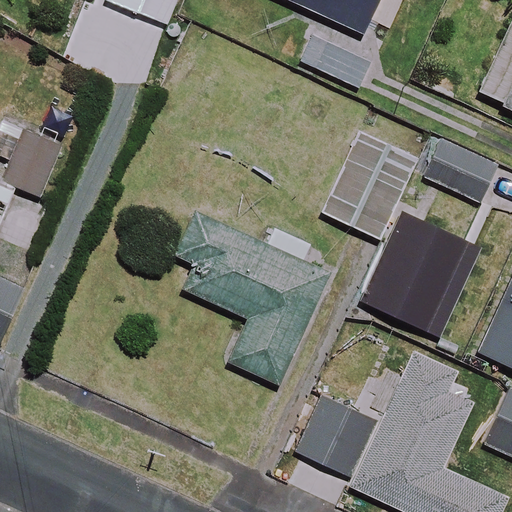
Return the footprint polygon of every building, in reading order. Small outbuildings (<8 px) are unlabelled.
[(400,0),(284,0),(368,38),(374,24),(387,30),(400,0)] [(511,21),(478,93),(511,109),(511,21)] [(371,60),(312,34),(300,63),(358,88),(371,60)] [(62,140),(24,127),(5,182),(43,195),(62,140)] [(417,158),(358,132),(321,215),(380,241),(417,158)] [(496,167),(441,145),(426,182),(482,204),(496,167)] [(266,244),(201,215),(182,259),(197,266),(186,291),(249,319),(230,362),(280,385),(329,275),(303,263),(311,245),(273,228),(266,244)] [(476,252),(396,218),(361,300),(440,335),(476,252)] [(0,343),(1,344),(27,277),(0,266),(0,343)] [(511,279),(481,354),(511,366),(511,279)] [(453,373),(411,354),(349,487),(402,511),(498,511),(505,498),(441,468),(472,401),(445,389),(453,373)] [(511,392),(487,446),(511,457),(511,392)]
